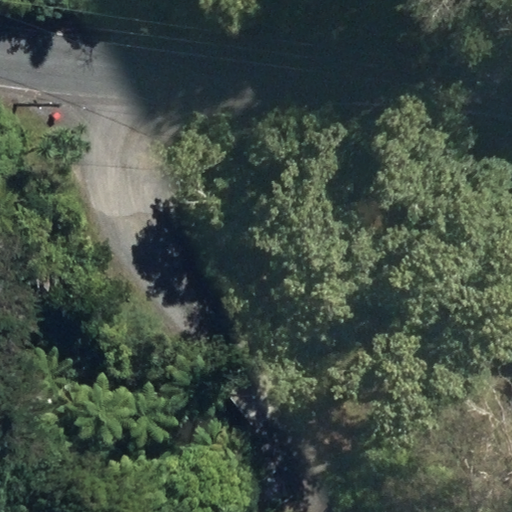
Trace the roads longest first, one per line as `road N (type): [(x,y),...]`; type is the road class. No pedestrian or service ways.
road 1 (unclassified): [(0,79),(511,128)]
road 2 (track): [(142,93),(160,263),(245,425),(305,511)]
